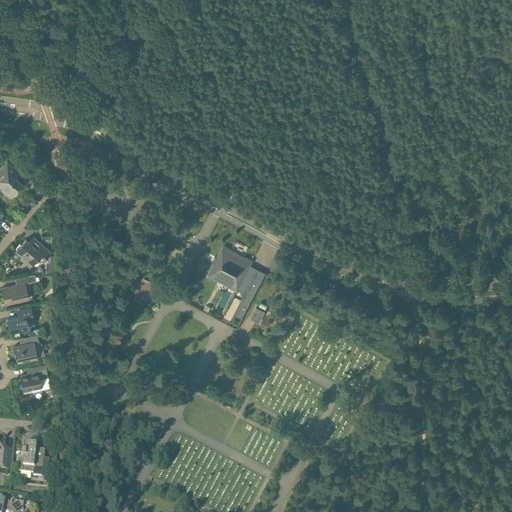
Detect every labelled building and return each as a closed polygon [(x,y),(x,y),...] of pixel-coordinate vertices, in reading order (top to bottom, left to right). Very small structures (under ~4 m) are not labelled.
[(14,176),(19,171),(7,161),(0,168),(0,169),(4,173),(0,178),(0,183),(13,195),(23,184),(14,176)] [(25,239),(21,244),(19,243),(15,247),(16,249),(15,250),(22,256),(20,258),(29,266),(38,256),(43,261),(50,252),(40,243),(33,236),(28,241),(25,239)] [(212,262),(214,264),(208,275),(237,290),(252,262),(223,246),(217,258),(215,257),(212,262)] [(50,256),(50,262),(46,262),(46,272),(55,270),(54,256),(50,256)] [(25,283),(36,281),(35,275),(15,279),(17,284),(1,288),(5,304),(28,299),(25,283)] [(234,314),(242,318),(259,286),(251,281),(234,314)] [(56,308),(55,300),(47,301),(48,309),(56,308)] [(251,318),(259,322),(265,311),(257,306),(251,318)] [(33,319),(30,307),(19,309),(20,315),(8,318),(10,331),(29,327),(27,320),(33,319)] [(13,346),(17,361),(37,357),(35,344),(39,344),(37,335),(21,338),(22,344),(13,346)] [(51,387),(45,364),(26,369),(27,374),(20,376),(24,393),(51,387)] [(0,469),(9,470),(11,450),(5,449),(6,440),(0,439),(0,469)] [(22,456),(19,456),(17,472),(34,474),(34,476),(48,477),(50,459),(44,459),(45,450),(37,449),(37,444),(26,443),(25,451),(23,451),(22,456)] [(22,511),(24,511),(23,510),(24,502),(12,500),(11,502),(2,501),(2,498),(0,497),(0,511),(22,511)]
